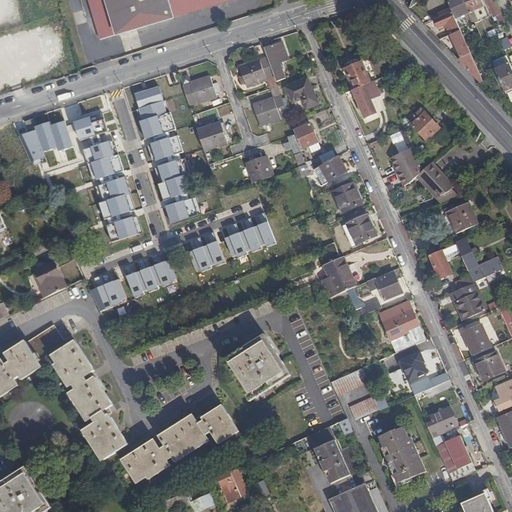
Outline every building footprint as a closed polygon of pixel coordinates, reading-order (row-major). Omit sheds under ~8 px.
[(173,16),(168,0),(88,0),(100,37),(173,16)] [(168,0),(173,16),(227,0),(168,0)] [(456,19),(470,13),(464,0),(446,0),(450,6),(456,19)] [(464,0),(470,13),(485,6),(481,0),(464,0)] [(494,0),(486,0),(493,16),(500,13),(494,0)] [(445,23),(450,34),(451,33),(461,29),(456,19),(450,6),(436,12),(438,16),(434,18),(433,19),(437,26),(445,23)] [(500,13),(493,16),(497,25),(503,22),(500,13)] [(451,33),(462,56),(472,52),(462,31),(461,29),(451,33)] [(502,46),(504,49),(511,45),(509,40),(501,43),(502,46)] [(266,48),(277,80),(285,77),(280,64),(289,61),(283,43),(266,48)] [(480,83),(485,80),(472,52),(462,56),(457,58),(480,83)] [(267,80),(275,77),(268,57),(239,67),(247,87),(267,80)] [(509,60),(495,66),(496,70),(510,64),(509,60)] [(353,91),(371,84),(362,62),(350,67),(349,66),(343,68),(350,83),(353,81),(354,83),(350,85),(353,91)] [(505,90),(511,87),(511,68),(510,64),(496,70),(505,90)] [(404,68),(393,78),(397,83),(409,74),(404,68)] [(210,77),(183,86),(188,99),(190,106),(216,97),(215,94),(213,85),(210,77)] [(275,77),(267,80),(270,89),(278,86),(275,77)] [(308,78),(287,86),(292,102),(302,98),(306,108),(318,103),(308,78)] [(409,78),(399,86),(402,92),(413,84),(409,78)] [(496,78),(490,81),(493,88),(499,85),(496,78)] [(371,84),(353,91),(365,119),(377,114),(371,100),(380,96),(380,95),(382,95),(378,86),(376,87),(374,82),(371,84)] [(164,83),(134,91),(147,138),(177,130),(164,83)] [(282,96),(278,86),(270,89),(274,99),(282,96)] [(282,96),(274,99),(281,119),(289,116),(287,111),(283,100),(282,96)] [(281,119),(274,99),(253,105),(261,126),(281,119)] [(418,116),(411,121),(425,138),(439,126),(426,109),(424,110),(422,107),(415,112),(418,116)] [(19,131),(29,162),(80,146),(79,142),(105,134),(97,111),(70,120),(68,115),(19,131)] [(221,122),(198,130),(204,150),(228,143),(225,134),(221,122)] [(300,138),(297,139),(299,144),(302,143),(304,148),(311,145),(319,142),(311,123),(296,130),(300,138)] [(401,131),(410,151),(414,149),(412,145),(405,129),(401,131)] [(404,141),(401,133),(391,137),(394,146),(404,141)] [(294,134),(288,136),(290,141),(284,144),(286,150),(292,149),(294,154),(300,152),(294,134)] [(165,203),(171,225),(203,216),(185,155),(187,155),(181,135),(148,144),(154,163),(155,163),(167,202),(165,203)] [(90,144),(97,179),(124,174),(118,139),(90,144)] [(321,147),(319,142),(311,145),(313,151),(321,147)] [(421,142),(412,145),(414,149),(417,157),(426,154),(421,142)] [(415,179),(439,204),(458,195),(452,189),(446,183),(449,180),(432,162),(423,170),(417,157),(414,149),(410,151),(391,159),(403,187),(411,184),(415,179)] [(319,156),(322,164),(336,157),(332,150),(319,156)] [(300,152),(294,154),(298,166),(305,164),(300,152)] [(254,160),(247,162),(254,182),(273,175),(267,156),(262,157),(254,160)] [(346,171),(339,156),(336,157),(322,164),(321,165),(328,180),(346,171)] [(498,173),(508,162),(503,157),(491,167),(498,173)] [(311,160),(306,163),(307,166),(308,171),(311,170),(314,168),(311,160)] [(12,196),(31,192),(25,164),(7,167),(12,196)] [(312,173),(311,170),(308,171),(307,166),(300,168),(303,176),(312,173)] [(131,176),(97,184),(112,243),(146,235),(131,176)] [(455,187),(449,180),(446,183),(452,189),(455,187)] [(352,183),(335,191),(344,211),(361,203),(352,183)] [(462,206),(461,202),(446,208),(448,212),(447,212),(457,234),(482,224),(472,202),(462,206)] [(333,214),(328,217),(330,223),(336,221),(333,214)] [(368,216),(346,226),(355,246),(377,236),(368,216)] [(199,272),(283,245),(275,220),(191,246),(199,272)] [(468,239),(456,244),(463,260),(471,278),(474,283),(504,270),(498,258),(480,266),(475,255),(479,254),(476,248),(473,250),(468,239)] [(335,242),(325,246),(332,263),(341,259),(335,242)] [(452,273),(443,250),(430,255),(440,278),(452,273)] [(126,273),(126,275),(92,288),(100,312),(182,283),(173,256),(126,273)] [(355,287),(343,258),(341,259),(332,263),(326,265),(330,275),(334,285),(338,294),(347,290),(355,287)] [(33,271),(45,299),(67,289),(55,262),(33,271)] [(377,280),(376,278),(369,281),(373,290),(380,287),(385,300),(403,292),(394,272),(377,280)] [(327,288),(334,285),(330,275),(322,278),(327,288)] [(457,284),(459,290),(465,287),(474,283),(471,278),(457,284)] [(476,314),(465,287),(459,290),(440,298),(444,308),(447,307),(454,323),(476,314)] [(370,311),(367,305),(360,300),(355,289),(348,292),(359,316),(370,311)] [(51,309),(66,302),(66,300),(74,296),(72,291),(66,294),(65,291),(46,299),(51,309)] [(379,300),(367,305),(370,311),(382,307),(379,300)] [(495,301),(488,304),(491,311),(499,308),(495,301)] [(383,314),(399,352),(425,340),(408,303),(383,314)] [(444,308),(453,328),(478,317),(476,314),(454,323),(447,307),(444,308)] [(511,323),(506,308),(500,311),(507,325),(511,324),(511,323)] [(463,333),(472,356),(491,348),(481,325),(463,333)] [(0,396),(17,386),(14,382),(19,379),(19,380),(52,360),(71,390),(73,388),(76,393),(72,395),(89,423),(93,421),(96,426),(86,433),(105,463),(128,448),(106,413),(112,409),(94,380),(88,384),(85,379),(93,374),(71,338),(63,344),(53,328),(26,345),(24,343),(4,356),(8,362),(3,365),(1,361),(0,361),(0,396)] [(287,373),(264,338),(223,364),(246,399),(287,373)] [(429,372),(418,347),(403,353),(414,377),(429,372)] [(495,354),(474,363),(482,382),(503,373),(495,354)] [(338,396),(368,383),(362,368),(332,382),(338,396)] [(450,372),(438,378),(441,385),(453,379),(450,372)] [(410,384),(415,396),(429,390),(441,385),(438,378),(436,373),(410,384)] [(455,385),(453,379),(441,385),(429,390),(431,395),(455,385)] [(511,381),(500,386),(504,398),(496,401),(500,411),(511,405),(511,381)] [(356,420),(380,409),(378,404),(374,396),(350,407),(356,420)] [(386,401),(378,404),(380,409),(380,410),(388,407),(386,401)] [(451,406),(430,415),(430,417),(443,411),(448,413),(453,411),(451,406)] [(194,420),(160,441),(164,448),(160,451),(155,443),(125,462),(139,486),(169,468),(168,465),(173,462),(174,464),(209,443),(207,440),(212,437),(218,447),(239,435),(224,411),(199,427),(194,420)] [(430,417),(425,419),(434,438),(437,437),(435,431),(437,430),(439,433),(450,429),(444,415),(443,411),(430,417)] [(448,413),(443,411),(444,415),(450,429),(459,425),(453,411),(448,413)] [(511,411),(498,418),(511,449),(511,448),(511,411)] [(343,421),(347,434),(354,431),(349,419),(343,421)] [(396,430),(390,433),(405,467),(421,461),(412,437),(410,438),(405,427),(397,431),(396,430)] [(427,473),(421,461),(405,467),(390,433),(380,437),(385,447),(383,448),(386,457),(383,458),(382,462),(383,465),(386,465),(388,470),(392,469),(398,484),(408,480),(409,481),(427,473)] [(477,471),(474,463),(459,469),(447,442),(443,434),(437,437),(434,438),(440,453),(453,481),(477,471)] [(461,436),(447,442),(459,469),(474,463),(461,436)] [(335,441),(320,447),(325,460),(321,461),(326,471),(329,470),(334,482),(350,475),(335,441)] [(316,448),(321,461),(325,460),(320,447),(316,448)] [(247,491),(237,469),(219,478),(226,494),(230,492),(233,501),(242,497),(241,493),(247,491)] [(331,483),(334,482),(329,470),(326,471),(331,483)] [(27,471),(0,487),(0,511),(42,511),(50,507),(27,471)] [(363,474),(367,483),(375,479),(371,471),(363,474)] [(334,482),(340,495),(356,488),(350,475),(334,482)] [(377,511),(389,511),(375,479),(367,483),(365,483),(377,511)] [(377,511),(365,483),(356,488),(340,495),(329,500),(334,511),(377,511)] [(197,490),(187,494),(193,509),(194,511),(205,508),(197,490)] [(188,511),(193,509),(187,494),(186,492),(181,495),(188,511)] [(495,511),(487,493),(462,503),(466,511),(495,511)]
